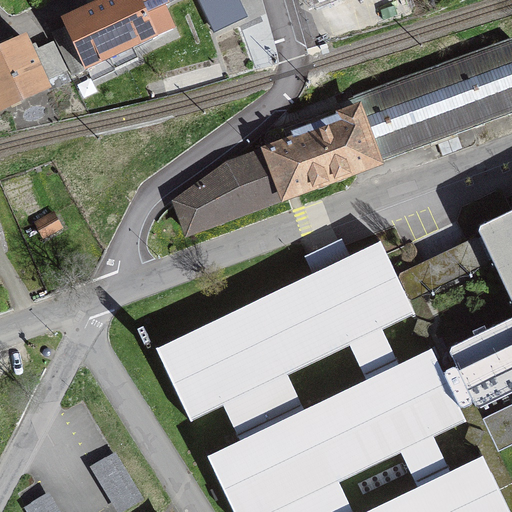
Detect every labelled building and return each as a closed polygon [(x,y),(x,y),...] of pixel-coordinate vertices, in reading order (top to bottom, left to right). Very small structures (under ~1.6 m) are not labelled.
[(73,75),(171,29),(161,6),(144,13),(137,0),(107,0),(64,20),(68,29),(54,36),(73,75)] [(66,70),(53,44),(37,51),(35,44),(28,47),(24,39),(0,50),(0,109),(46,87),(43,81),(45,80),(49,90),(69,81),(64,71),(66,70)] [(187,233),(511,113),(511,40),(511,39),(337,103),(341,115),(334,118),(331,110),(269,133),(267,144),(269,150),(228,165),(176,202),(187,233)] [(43,236),(61,227),(54,213),(36,223),(43,236)] [(511,213),(481,228),(479,232),(511,300),(511,319),(452,348),(450,353),(457,370),(472,400),(475,406),(476,406),(480,407),(511,391),(511,213)] [(511,511),(511,481),(498,452),(482,419),(476,406),(475,406),(472,400),(457,370),(450,353),(408,265),(394,272),(381,244),(157,351),(187,415),(221,398),(242,442),(208,458),(233,511),(257,511),(272,505),(275,511),(511,511)] [(511,404),(482,419),(498,452),(511,444),(511,404)] [(91,469),(117,511),(142,497),(116,454),(91,469)] [(25,509),(27,511),(61,511),(50,494),(25,509)]
